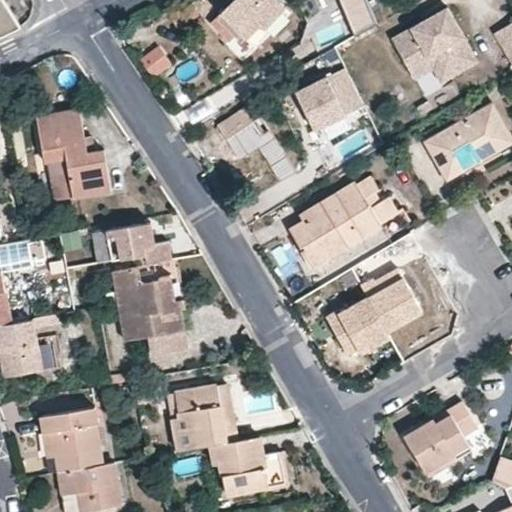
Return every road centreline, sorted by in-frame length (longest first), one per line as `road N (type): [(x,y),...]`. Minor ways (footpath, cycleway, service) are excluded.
road 1 (residential): [(330,415),(77,21)]
road 2 (residential): [(457,227),(507,320),(330,415)]
